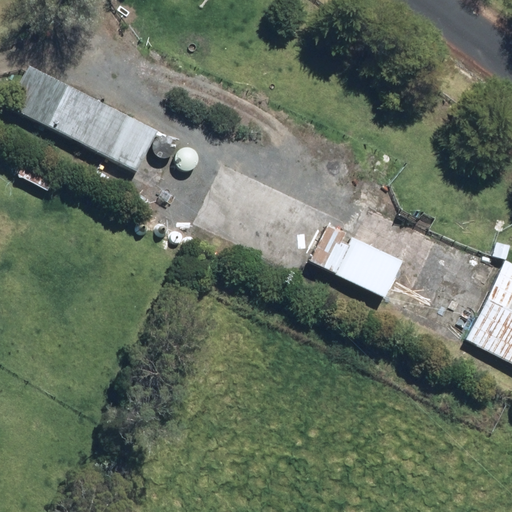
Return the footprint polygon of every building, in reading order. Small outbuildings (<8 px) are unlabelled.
[(30,63),(9,104),(139,170),(160,128),(30,63)] [(0,145),(0,167),(8,172),(18,156),(0,145)] [(31,157),(20,176),(47,192),(58,173),(31,157)] [(336,165),(326,184),(366,206),(376,187),(336,165)] [(99,192),(89,209),(127,232),(137,216),(99,192)] [(505,223),(488,214),(470,252),(487,261),(505,223)] [(330,221),(310,260),(387,297),(406,258),(330,221)] [(511,260),(506,258),(465,338),(511,362),(511,260)]
